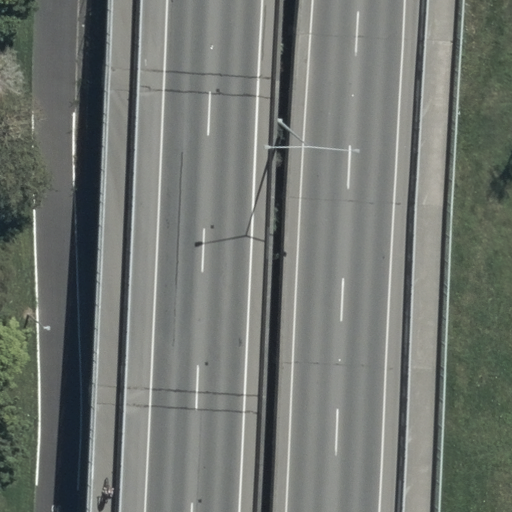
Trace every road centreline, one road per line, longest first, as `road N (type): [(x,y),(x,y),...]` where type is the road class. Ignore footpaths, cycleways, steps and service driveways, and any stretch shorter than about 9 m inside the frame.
road 1 (secondary): [(353,0),(321,511)]
road 2 (secondary): [(173,511),(201,0)]
